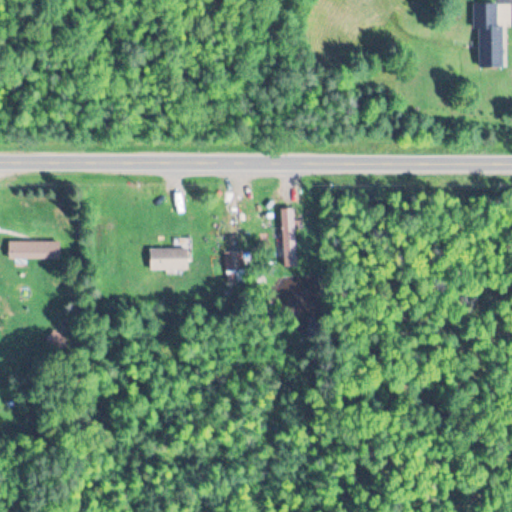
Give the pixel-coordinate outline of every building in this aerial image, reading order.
[(476,4),(477,67),(503,67),(502,3),(476,4)] [(282,209),(284,268),(297,267),(295,208),(282,209)] [(9,241),(9,259),(61,259),(61,241),(9,241)] [(150,270),(189,270),(189,247),(150,247),(150,270)] [(238,251),(223,257),(233,283),(247,277),(238,251)]
